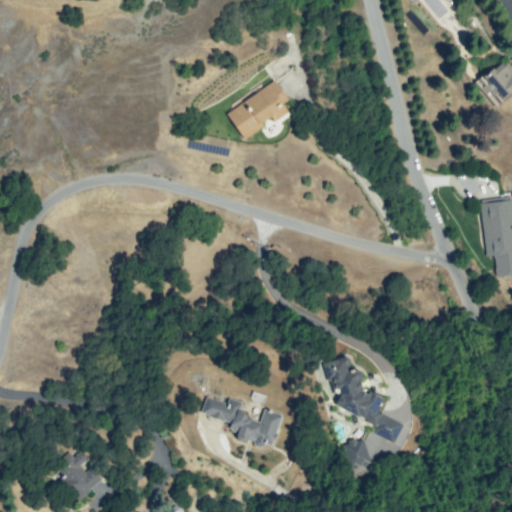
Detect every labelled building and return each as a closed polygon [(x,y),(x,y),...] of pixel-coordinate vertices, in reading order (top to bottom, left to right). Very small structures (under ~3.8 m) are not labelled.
[(511,55),(511,54),(479,81),(496,100),(511,86),(511,55)] [(225,117),(279,80),(296,104),(242,141),(225,117)] [(480,206),(511,201),(511,273),(498,275),(495,256),(486,257),(480,206)] [(349,361),(332,404),(378,422),(374,433),(397,442),(405,423),(382,413),(389,396),(365,386),(372,370),(349,361)] [(287,416),(276,449),(232,434),(235,425),(201,413),(208,394),(244,407),(242,412),(252,415),(250,422),(262,426),(268,410),(287,416)] [(341,456),(350,435),(376,445),(368,466),(341,456)] [(100,482),(90,466),(82,471),(78,464),(85,459),(80,450),(55,466),(75,498),(100,482)]
